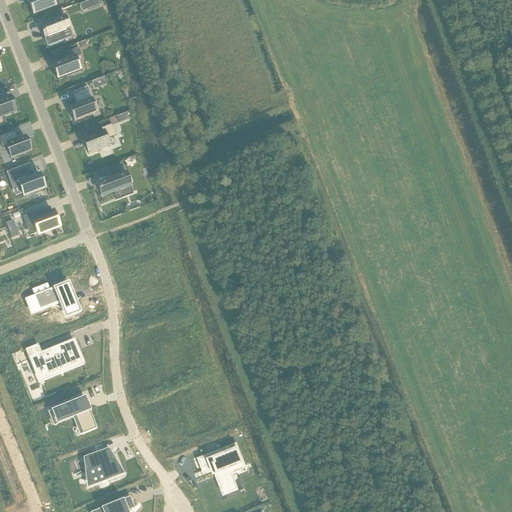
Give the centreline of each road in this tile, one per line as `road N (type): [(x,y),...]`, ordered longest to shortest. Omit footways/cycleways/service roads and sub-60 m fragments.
road 1 (residential): [(89,235),(110,296),(121,403),(179,511)]
road 2 (residential): [(0,0),(89,235)]
